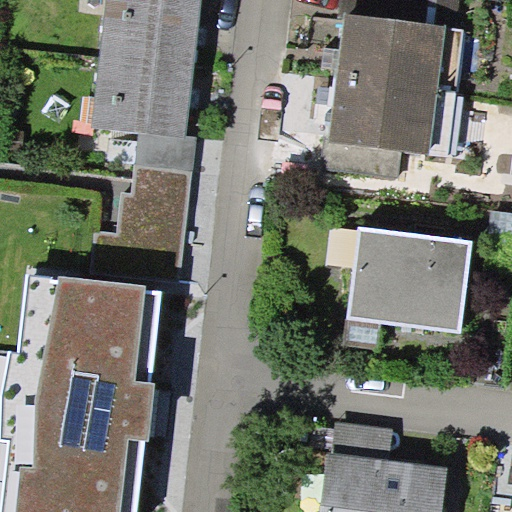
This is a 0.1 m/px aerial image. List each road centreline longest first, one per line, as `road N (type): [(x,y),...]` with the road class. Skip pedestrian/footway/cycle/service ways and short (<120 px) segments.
road 1 (residential): [(275,0),(227,402)]
road 2 (residential): [(511,427),(227,402)]
